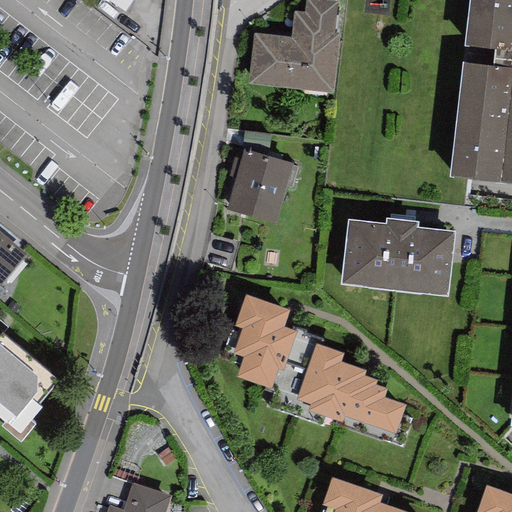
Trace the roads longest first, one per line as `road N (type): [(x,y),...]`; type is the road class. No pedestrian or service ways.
road 1 (residential): [(238,511),(173,393),(239,21),(263,0)]
road 2 (tertiary): [(138,275),(181,0)]
road 3 (unknown): [(304,304),(351,327),(511,461)]
road 4 (tertiary): [(62,511),(138,275)]
road 5 (residential): [(138,275),(121,289),(0,192)]
